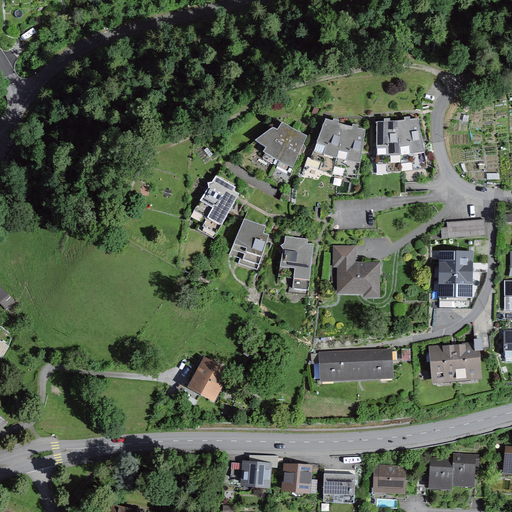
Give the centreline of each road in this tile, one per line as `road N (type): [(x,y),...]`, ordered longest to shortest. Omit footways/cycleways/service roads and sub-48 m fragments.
road 1 (secondary): [(35,455),(175,440),(350,441),(511,412)]
road 2 (residential): [(15,93),(97,38),(236,0)]
road 3 (residential): [(487,196),(490,264),(480,307),(464,325),(374,348)]
road 4 (residential): [(511,67),(442,100),(440,157),(463,189)]
road 5 (residential): [(339,205),(463,189)]
